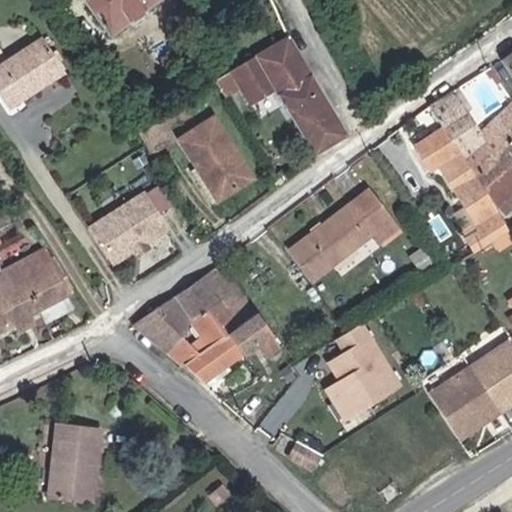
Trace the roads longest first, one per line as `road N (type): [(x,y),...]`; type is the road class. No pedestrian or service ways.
road 1 (unclassified): [(120,330),(363,139)]
road 2 (unclassified): [(300,511),(120,330)]
road 3 (unclassified): [(363,139),(511,30)]
road 4 (residential): [(286,0),(363,139)]
road 5 (unclassified): [(0,386),(120,330)]
